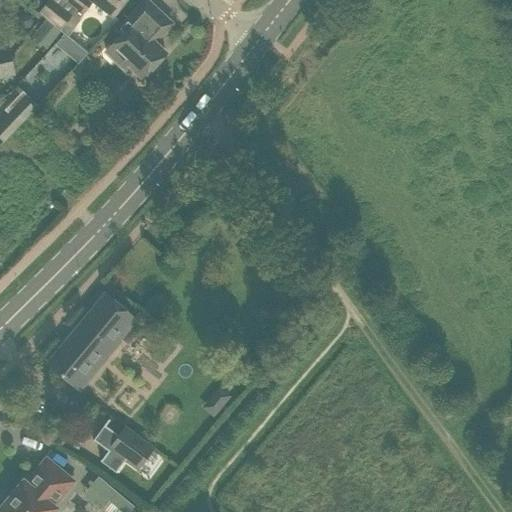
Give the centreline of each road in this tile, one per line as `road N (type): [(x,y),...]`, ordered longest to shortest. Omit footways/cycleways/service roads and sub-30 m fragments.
road 1 (track): [(501,511),(223,134)]
road 2 (tertiary): [(0,330),(148,175),(259,38)]
